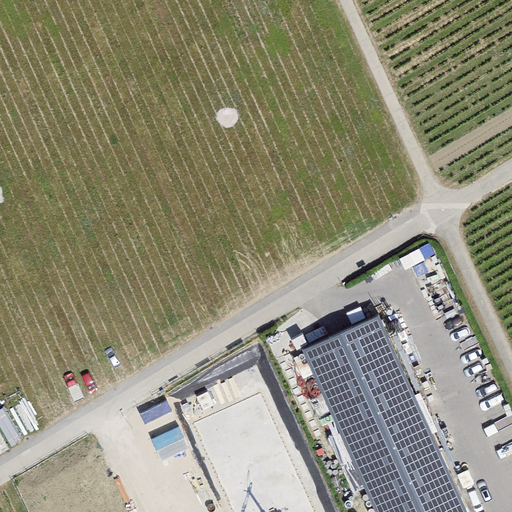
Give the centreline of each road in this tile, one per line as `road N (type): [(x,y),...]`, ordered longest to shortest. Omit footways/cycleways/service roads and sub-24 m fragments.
road 1 (unclassified): [(0,475),(443,209)]
road 2 (track): [(347,0),(511,363)]
